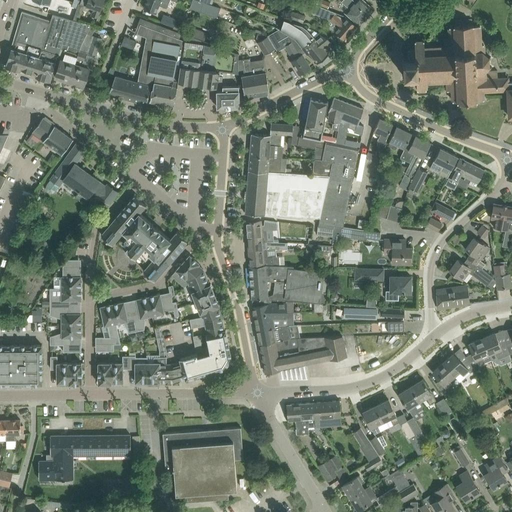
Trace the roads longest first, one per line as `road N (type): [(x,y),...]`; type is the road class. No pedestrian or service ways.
road 1 (residential): [(435,334),(429,275),(438,247),(498,189),(507,157)]
road 2 (residential): [(254,392),(356,387),(404,363),(435,334)]
road 3 (residential): [(330,72),(507,157)]
road 4 (residential): [(223,128),(150,123),(38,91)]
road 5 (residential): [(216,230),(254,392)]
road 6 (residential): [(90,395),(254,392)]
road 7 (residential): [(200,230),(157,287),(88,300)]
road 8 (residential): [(38,91),(41,103),(140,182)]
road 9 (residential): [(324,511),(254,392)]
road 10 (residential): [(140,182),(96,231),(88,300)]
road 11 (residential): [(330,72),(223,128)]
